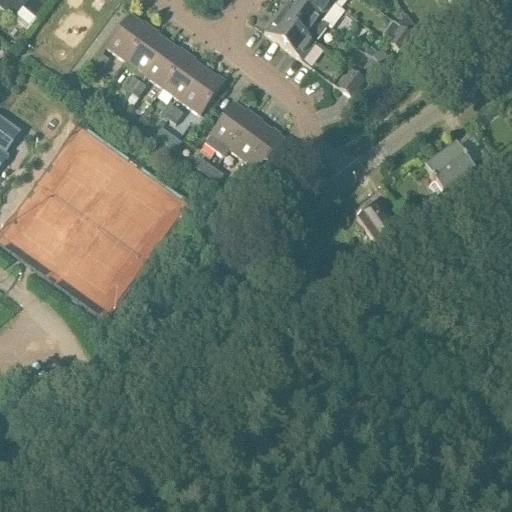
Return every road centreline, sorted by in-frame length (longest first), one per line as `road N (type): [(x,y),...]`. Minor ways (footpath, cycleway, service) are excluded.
road 1 (unclassified): [(0,500),(209,343),(293,222),(340,183)]
road 2 (residential): [(340,183),(511,58)]
road 3 (residential): [(340,183),(299,101),(219,41)]
